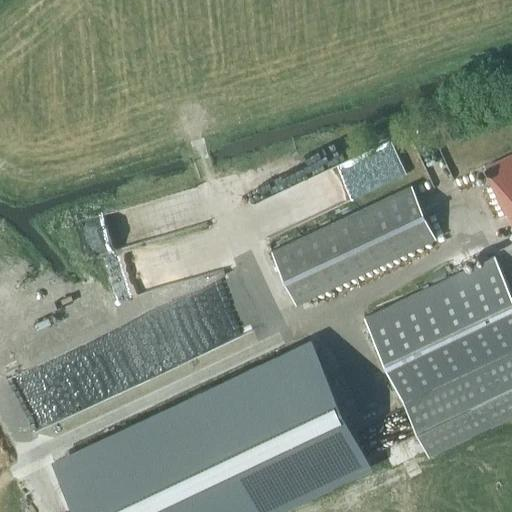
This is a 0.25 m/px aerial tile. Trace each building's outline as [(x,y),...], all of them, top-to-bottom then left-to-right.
[(417,139),(428,165),(447,157),(436,132),(417,139)] [(320,208),(268,229),(272,240),(352,208),(346,193),(408,169),(396,138),(306,174),(320,208)] [(511,153),(484,166),(506,213),(509,212),(511,219),(511,153)] [(295,302),(435,236),(411,184),(271,249),(295,302)] [(89,253),(187,227),(178,191),(80,217),(89,253)] [(427,450),(511,409),(511,293),(493,254),(363,316),(427,450)] [(54,463),(77,511),(260,511),(369,461),(312,341),(54,463)]
